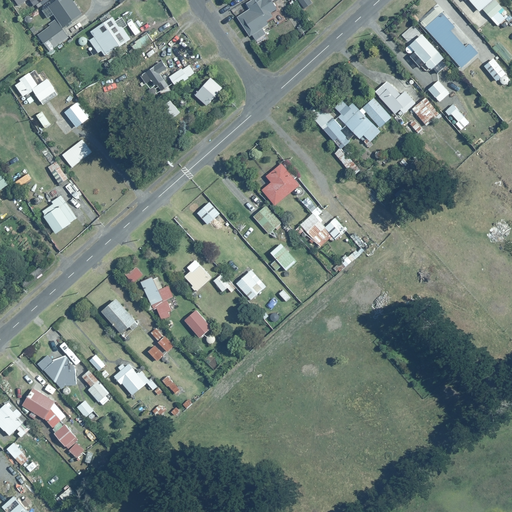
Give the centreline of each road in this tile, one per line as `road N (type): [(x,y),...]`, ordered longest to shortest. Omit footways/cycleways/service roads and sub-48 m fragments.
road 1 (residential): [(264,103),(0,338)]
road 2 (residential): [(380,0),(264,103)]
road 3 (residential): [(193,0),(264,103)]
